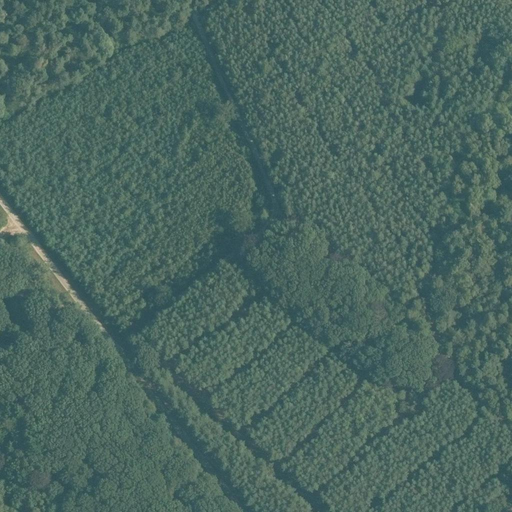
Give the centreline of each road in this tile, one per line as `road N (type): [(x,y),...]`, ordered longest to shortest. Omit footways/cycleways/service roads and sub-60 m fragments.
road 1 (track): [(182,0),(276,209),(114,344),(0,454)]
road 2 (unclassified): [(243,511),(0,197)]
road 3 (track): [(276,209),(511,428)]
road 4 (track): [(208,0),(0,121)]
